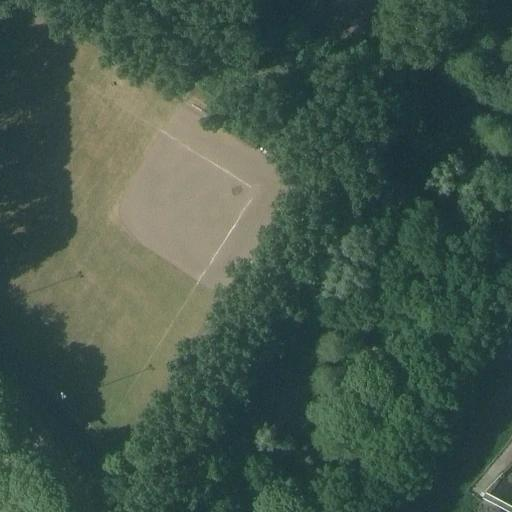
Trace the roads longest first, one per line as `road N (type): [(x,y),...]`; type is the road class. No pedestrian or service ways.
road 1 (track): [(60,0),(511,256)]
road 2 (unclassified): [(387,511),(511,304)]
